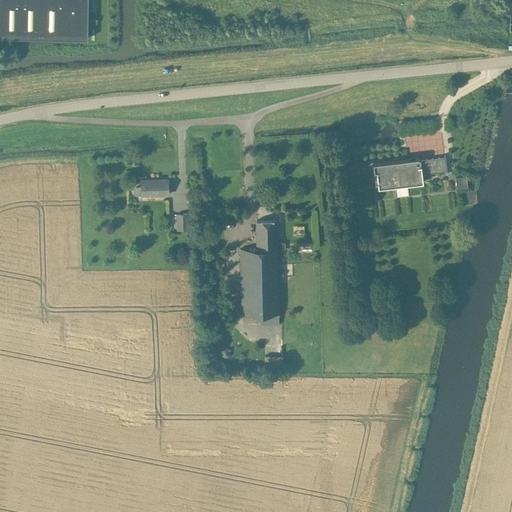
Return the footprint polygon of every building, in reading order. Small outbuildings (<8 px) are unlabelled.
[(0,0),(0,37),(20,37),(20,0),(0,0)] [(20,0),(20,37),(40,37),(40,0),(20,0)] [(40,0),(40,37),(66,38),(66,0),(40,0)] [(66,0),(66,38),(87,38),(87,0),(66,0)] [(377,171),(378,187),(393,185),(407,184),(423,182),(422,177),(422,174),(446,171),(445,157),(420,159),(420,158),(419,157),(372,162),(373,171),(377,171)] [(466,176),(455,177),(455,178),(456,188),(467,186),(466,177),(466,176)] [(141,179),(141,186),(135,186),(133,188),(133,192),(135,194),(141,194),(167,194),(167,179),(141,179)] [(177,230),(180,230),(189,230),(189,213),(176,214),(177,230)] [(241,314),(260,313),(260,325),(279,324),(279,313),(278,249),(284,249),(284,242),(277,242),(276,220),(255,220),(256,249),(239,249),(241,314)] [(223,348),(220,351),(221,355),(224,357),(227,357),(230,354),(230,350),(227,348),(223,348)] [(282,367),(282,357),(264,357),(264,367),(282,367)]
